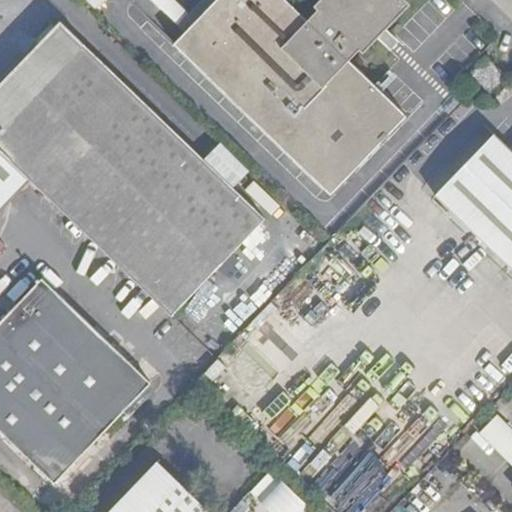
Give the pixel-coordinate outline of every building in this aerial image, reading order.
[(103,0),(85,0),(95,9),(103,0)] [(146,0),(168,20),(178,9),(167,0),(146,0)] [(403,0),(321,0),(315,7),(320,11),(309,23),(283,0),(219,0),(176,46),(330,195),(407,116),(349,61),(360,50),(364,53),(409,6),(403,0)] [(63,24),(0,89),(0,150),(31,180),(174,316),(267,220),(63,24)] [(471,75),(491,94),(505,78),(486,59),(471,75)] [(475,89),(467,96),(474,104),(482,96),(475,89)] [(511,155),(492,137),(435,197),(511,271),(511,155)] [(31,180),(0,150),(0,194),(8,203),(31,180)] [(8,203),(0,194),(0,197),(7,204),(8,203)] [(0,323),(0,430),(55,484),(150,384),(41,281),(0,323)] [(511,432),(493,415),(475,435),(511,470),(511,432)] [(205,511),(157,464),(111,511),(205,511)] [(304,511),(269,473),(226,511),(304,511)]
